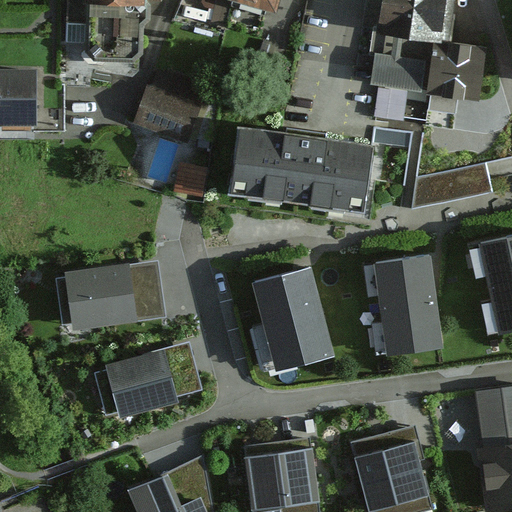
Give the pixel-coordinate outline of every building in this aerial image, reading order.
[(141,0),(71,0),(71,36),(86,36),(86,43),(95,54),(134,54),(141,44),(141,0)] [(428,110),(432,81),(439,36),(443,0),(382,0),(376,47),(379,47),(376,73),(384,74),(380,103),(428,110)] [(439,36),(432,81),(476,87),(482,42),(439,36)] [(38,63),(0,62),(0,117),(37,118),(38,63)] [(154,86),(148,83),(136,116),(186,135),(205,86),(160,69),(154,86)] [(432,92),(431,106),(458,106),(458,92),(432,92)] [(377,127),(376,137),(405,140),(406,129),(377,127)] [(369,151),(240,133),(231,192),(361,211),(369,151)] [(202,192),(208,166),(187,161),(180,187),(202,192)] [(487,162),(417,177),(422,203),(493,188),(487,162)] [(500,319),(511,315),(511,229),(483,235),(500,319)] [(389,340),(439,334),(428,249),(378,255),(389,340)] [(127,259),(68,267),(75,318),(134,310),(127,259)] [(277,356),(330,342),(308,260),(256,273),(277,356)] [(176,393),(162,345),(109,360),(122,408),(176,393)] [(511,385),(477,390),(491,499),(511,496),(511,385)] [(426,487),(413,437),(357,451),(371,501),(426,487)] [(316,492),(310,443),(247,451),(254,500),(316,492)] [(167,468),(131,484),(143,511),(207,511),(199,493),(181,501),(167,468)]
